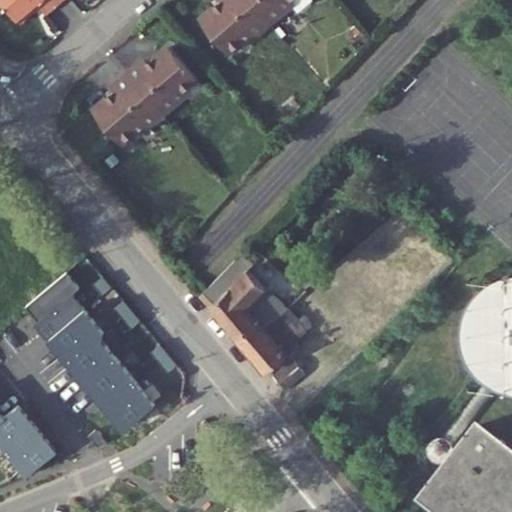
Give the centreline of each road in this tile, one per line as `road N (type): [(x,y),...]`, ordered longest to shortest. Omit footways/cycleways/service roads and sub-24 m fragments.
road 1 (tertiary): [(7,110),(228,376)]
road 2 (residential): [(228,376),(170,437),(0,511)]
road 3 (residential): [(7,110),(137,0)]
road 4 (tertiary): [(228,376),(313,479)]
